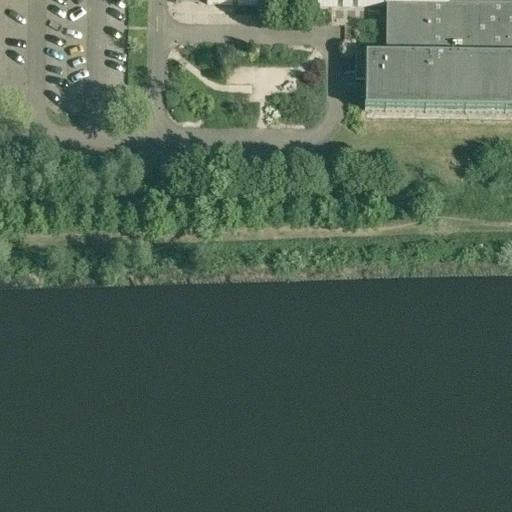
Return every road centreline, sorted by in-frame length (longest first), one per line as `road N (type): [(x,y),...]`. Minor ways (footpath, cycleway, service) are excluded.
road 1 (track): [(511,229),(0,240)]
road 2 (unknown): [(161,16),(171,119),(225,139),(295,138),(330,106),(326,41),(318,32),(280,32)]
road 3 (unknown): [(280,32),(161,16)]
